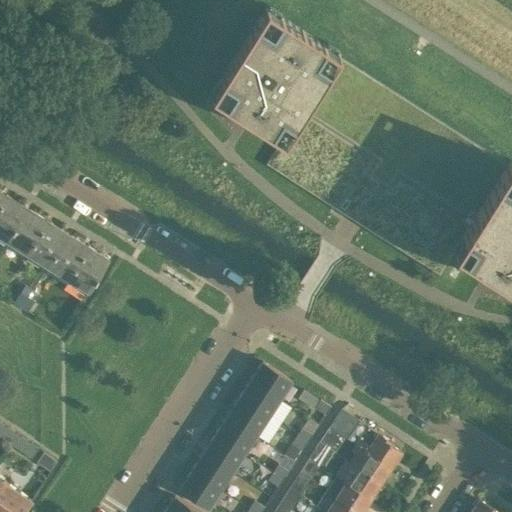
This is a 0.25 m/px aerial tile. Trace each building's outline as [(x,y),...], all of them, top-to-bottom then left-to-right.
[(286,139),(341,52),(268,4),(212,83),(212,91),(286,139)] [(439,272),(455,248),(511,161),(460,128),(383,78),(375,73),(341,52),(286,139),(270,164),(439,272)] [(511,161),(455,248),(511,284),(511,161)] [(0,233),(7,238),(26,207),(0,190),(0,233)] [(7,238),(48,264),(68,233),(26,207),(7,238)] [(110,259),(68,233),(48,264),(90,290),(110,259)] [(14,302),(21,306),(27,296),(20,291),(14,302)] [(34,300),(27,296),(21,306),(27,310),(34,300)] [(262,360),(250,378),(280,398),(292,380),(262,360)] [(238,397),(268,416),(280,398),(250,378),(238,397)] [(238,397),(226,415),(256,434),(268,416),(238,397)] [(314,407),(324,414),(330,406),(320,399),(314,407)] [(378,432),(341,408),(329,426),(345,437),(354,443),(390,467),(395,459),(398,459),(401,454),(400,451),(401,450),(391,444),(393,441),(378,432)] [(226,415),(214,433),(244,453),(256,434),(226,415)] [(0,428),(0,436),(3,438),(10,428),(3,424),(0,428)] [(329,426),(320,440),(335,450),(345,437),(329,426)] [(301,427),(296,435),(306,442),(311,434),(301,427)] [(17,433),(10,428),(3,438),(10,443),(17,433)] [(10,443),(17,448),(24,438),(17,433),(10,443)] [(244,453),(214,433),(202,452),(232,471),(244,453)] [(291,443),(301,450),(306,442),(296,435),(291,443)] [(17,448),(24,453),(31,443),(24,438),(17,448)] [(320,440),(310,456),(325,465),(335,450),(320,440)] [(38,447),(31,443),(24,453),(31,458),(38,447)] [(386,473),(390,467),(354,443),(350,449),(354,451),(349,459),(383,482),(387,475),(386,473)] [(56,460),(43,451),(36,461),(50,471),(56,460)] [(202,452),(190,470),(220,489),(232,471),(202,452)] [(310,456),(299,471),(310,478),(319,464),(324,466),(325,465),(310,456)] [(383,482),(349,459),(349,460),(345,458),(336,473),(371,496),(376,489),(378,489),(383,482)] [(278,463),(272,471),(283,478),(288,470),(278,463)] [(220,489),(190,470),(178,488),(208,508),(220,489)] [(267,479),(277,486),(283,478),(272,471),(267,479)] [(299,471),(289,486),(300,493),(310,478),(299,471)] [(366,504),(371,496),(336,473),(334,475),(335,475),(326,489),(361,511),(362,511),(367,506),(366,504)] [(0,511),(21,511),(32,497),(0,474),(0,511)] [(289,486),(279,502),(290,509),(300,493),(289,486)] [(361,511),(326,489),(316,504),(329,511),(361,511)] [(200,511),(174,495),(162,511),(200,511)] [(499,511),(479,499),(479,500),(476,499),(473,504),(474,507),(470,511),(499,511)] [(254,500),(249,508),(255,511),(260,511),(264,506),(254,500)] [(279,502),(272,511),(287,511),(290,509),(279,502)]
